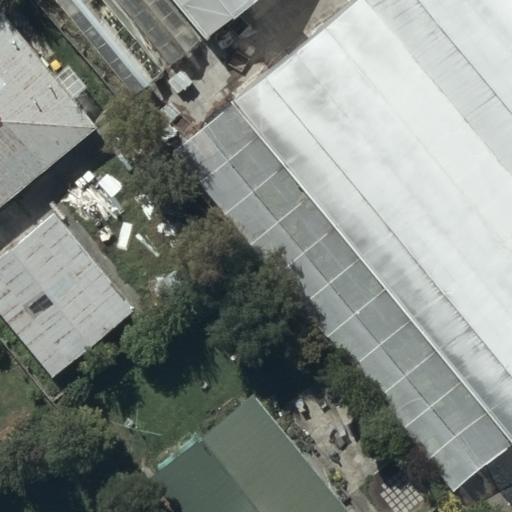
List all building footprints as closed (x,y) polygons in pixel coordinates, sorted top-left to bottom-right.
[(70,0),(142,86),(247,0),(70,0)] [(511,0),(343,0),(166,144),(449,492),(511,440),(511,0)] [(0,203),(98,123),(0,5),(0,203)] [(133,308),(53,210),(0,253),(0,307),(53,372),(133,308)] [(353,511),(254,388),(149,472),(181,511),(353,511)]
